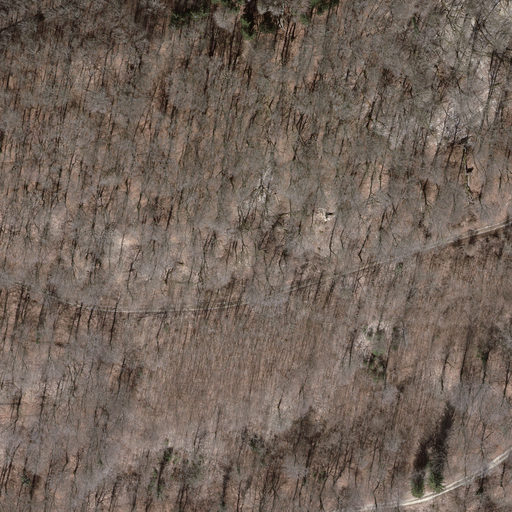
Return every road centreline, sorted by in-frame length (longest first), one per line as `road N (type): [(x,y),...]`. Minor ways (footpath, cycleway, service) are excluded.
road 1 (track): [(0,276),(70,301),(123,309),(213,305),(511,220)]
road 2 (track): [(511,457),(393,506),(340,511)]
